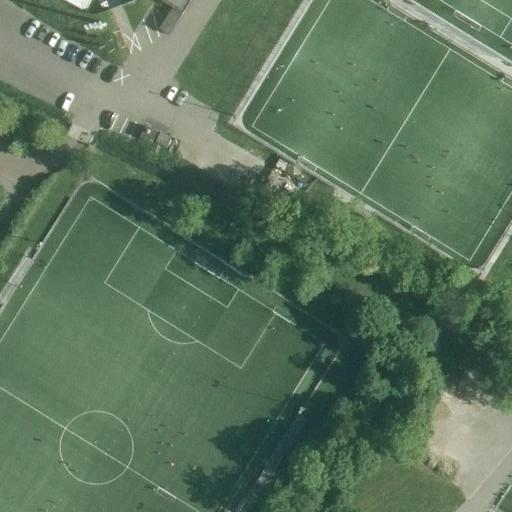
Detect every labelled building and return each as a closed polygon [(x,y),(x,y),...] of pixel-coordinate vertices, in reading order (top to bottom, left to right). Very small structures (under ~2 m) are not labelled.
[(57,0),(87,16),(96,0),(57,0)] [(160,0),(183,14),(191,0),(160,0)] [(183,14),(172,8),(159,30),(169,36),(183,14)] [(145,127),(140,138),(151,143),(156,132),(145,127)] [(160,134),(156,142),(167,147),(171,138),(169,137),(160,134)]
